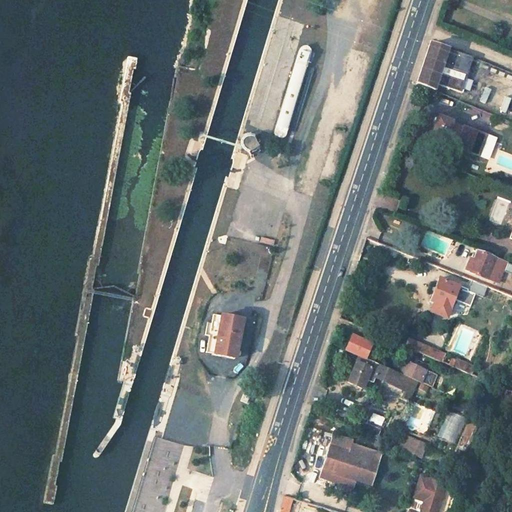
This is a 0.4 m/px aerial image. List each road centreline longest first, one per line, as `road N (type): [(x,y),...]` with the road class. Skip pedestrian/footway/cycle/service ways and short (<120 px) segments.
road 1 (primary): [(319,316),(432,0)]
road 2 (primary): [(415,0),(333,248),(319,316)]
road 3 (primary): [(260,511),(319,316)]
road 4 (residential): [(319,316),(481,385)]
